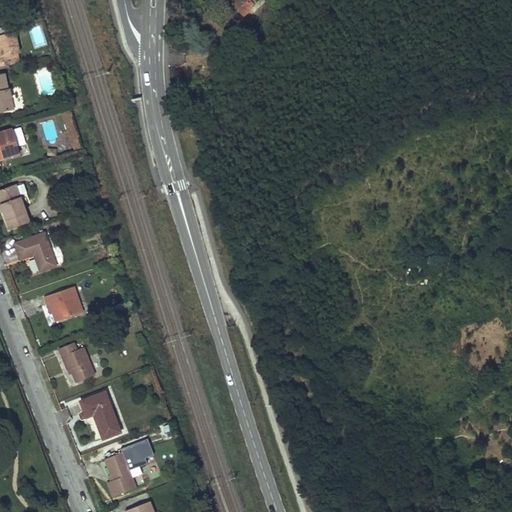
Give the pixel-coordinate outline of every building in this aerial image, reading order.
[(236,9),(242,15),(257,0),(220,0),(218,3),(231,16),(235,12),(233,11),(236,9)] [(0,64),(19,61),(17,50),(19,50),(14,29),(0,32),(0,44),(1,45),(3,53),(0,54),(0,64)] [(8,88),(0,89),(0,111),(13,109),(9,88),(8,88)] [(80,145),(68,107),(60,110),(71,147),(80,145)] [(0,155),(9,153),(7,147),(15,145),(9,127),(0,129),(0,155)] [(0,187),(0,201),(18,195),(14,182),(0,187)] [(18,195),(0,201),(0,206),(1,211),(8,228),(28,220),(18,195)] [(44,232),(15,243),(21,258),(33,253),(40,270),(55,264),(44,232)] [(73,285),(43,296),(45,304),(49,302),(52,312),(55,321),(82,312),(73,285)] [(74,343),(59,349),(68,370),(71,369),(76,382),(95,375),(84,348),(77,350),(74,343)] [(105,391),(81,400),(87,416),(94,413),(103,436),(121,430),(105,391)] [(118,452),(115,446),(109,448),(112,455),(118,452)] [(112,455),(105,457),(111,472),(114,478),(109,479),(108,480),(114,495),(138,486),(131,468),(126,456),(123,450),(118,452),(112,455)] [(139,464),(135,452),(126,456),(131,468),(139,464)] [(155,511),(151,500),(126,510),(126,511),(155,511)]
